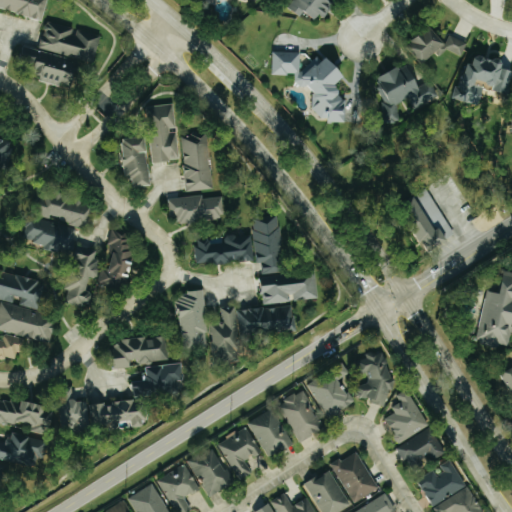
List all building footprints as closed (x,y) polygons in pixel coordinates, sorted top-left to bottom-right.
[(0,0),(0,8),(45,19),(49,0),(0,0)] [(295,0),(290,8),(303,16),(307,10),(326,22),(340,0),(295,0)] [(42,48),(96,62),(103,34),(78,27),(78,29),(49,21),(42,48)] [(449,39),(425,27),(413,52),(431,60),(434,53),(441,56),(445,48),(463,56),(469,43),(451,34),(449,39)] [(42,71),(40,81),(74,87),(87,60),(49,53),(43,50),(24,46),(21,60),(42,71)] [(348,118),(348,98),(344,98),(344,61),(303,62),(302,52),(275,52),(275,75),(297,74),(297,87),(315,86),(315,119),(348,118)] [(455,94),(472,101),(480,79),(497,86),(495,90),(506,94),(511,81),(511,80),(511,69),(505,67),(506,63),(481,54),(476,66),(467,63),(455,94)] [(440,98),(433,81),(421,86),(411,64),(376,79),(386,101),(382,103),(391,124),(404,119),(397,104),(410,98),(415,109),(440,98)] [(179,129),(176,103),(150,106),(156,162),(182,160),(179,129)] [(211,134),(184,135),(187,191),(214,190),(211,134)] [(15,141),(0,137),(0,165),(9,167),(15,141)] [(153,184),(148,137),(125,139),(129,178),(135,178),(136,186),(153,184)] [(428,189),(419,194),(427,208),(420,212),(423,217),(412,224),(430,251),(457,234),(428,189)] [(36,214),(88,226),(93,203),(41,191),(36,214)] [(170,198),(172,216),(179,216),(180,223),(226,218),(224,196),(206,198),(205,195),(170,198)] [(287,275),(282,217),(254,220),(256,234),(227,237),(227,240),(196,243),(198,263),(214,262),(214,265),(261,260),(265,304),(294,301),(294,300),(320,298),(317,272),(287,275)] [(75,229),(66,226),(62,226),(36,218),(34,218),(28,237),(28,241),(63,252),(78,252),(78,276),(63,276),(63,292),(70,294),(70,302),(72,303),(92,302),(95,293),(90,292),(90,278),(99,278),(102,269),(102,260),(97,259),(100,248),(78,248),(75,229)] [(127,291),(138,250),(132,248),(135,237),(114,231),(108,251),(116,253),(112,269),(104,267),(99,284),(127,291)] [(0,312),(0,330),(52,342),(58,317),(40,313),(47,280),(0,269),(0,298),(3,299),(0,312)] [(479,337),(501,341),(500,344),(511,345),(511,272),(505,271),(501,293),(487,290),(479,337)] [(184,347),(210,344),(206,292),(179,294),(184,347)] [(295,330),(292,304),(222,311),(223,320),(211,321),(215,363),(242,361),(240,335),(295,330)] [(0,357),(7,359),(8,357),(20,359),(25,338),(6,334),(4,340),(0,338),(0,357)] [(115,341),(116,366),(170,362),(169,337),(115,341)] [(392,405),(393,377),(388,377),(388,353),(365,352),(365,374),(369,374),(369,386),(360,385),(360,398),(372,398),(372,404),(392,405)] [(63,430),(121,428),(121,422),(133,422),(134,427),(147,427),(146,393),(184,392),(183,364),(146,365),(147,381),(135,381),(135,400),(114,401),(114,402),(62,404),(63,430)] [(310,383),(327,419),(354,406),(338,370),(310,383)] [(503,375),(511,390),(511,370),(503,375)] [(404,406),(386,415),(399,442),(429,427),(410,389),(398,395),(404,406)] [(300,443),(326,430),(306,390),(280,403),(300,443)] [(49,435),(55,410),(0,397),(0,421),(33,429),(32,432),(49,435)] [(249,423),(272,459),(296,443),(273,407),(249,423)] [(219,443),(241,480),(254,472),(248,463),(263,453),(247,426),(219,443)] [(447,453),(433,427),(398,446),(412,471),(428,462),(429,463),(447,453)] [(0,499),(8,461),(35,467),(37,457),(45,458),(49,440),(11,432),(9,443),(0,441),(0,499)] [(212,497),(236,483),(213,445),(189,459),(212,497)] [(380,488),(358,450),(333,465),(355,503),(380,488)] [(421,479),(433,504),(467,489),(454,459),(442,465),(444,469),(421,479)] [(159,478),(175,511),(182,511),(192,508),(187,497),(201,490),(189,464),(159,478)] [(340,511),(352,506),(331,469),(307,483),(322,511),(340,511)] [(140,511),(170,511),(156,483),(132,496),(140,511)] [(483,511),(473,487),(434,505),(437,511),(442,511),(452,508),(453,511),(483,511)]
